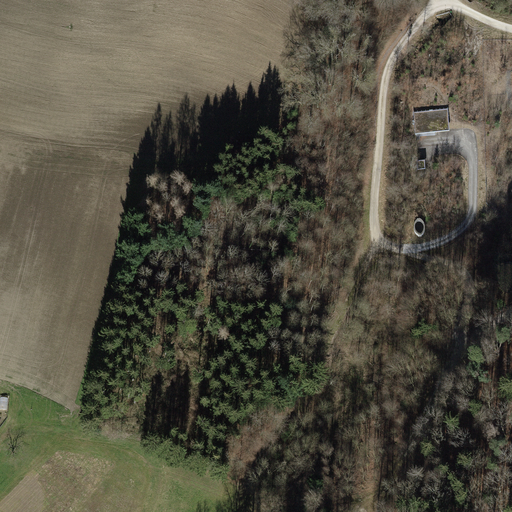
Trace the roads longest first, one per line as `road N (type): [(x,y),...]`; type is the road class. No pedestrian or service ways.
road 1 (motorway): [(511,92),(224,115),(0,161)]
road 2 (motorway): [(0,248),(232,204),(511,181)]
road 3 (track): [(440,0),(385,75),(376,241),(465,269),(469,289),(456,352),(485,320),(511,311)]
road 4 (track): [(376,241),(331,338),(247,479)]
road 5 (track): [(396,247),(441,241),(472,210),(471,141),(423,145)]
road 6 (track): [(456,352),(413,443),(368,511)]
